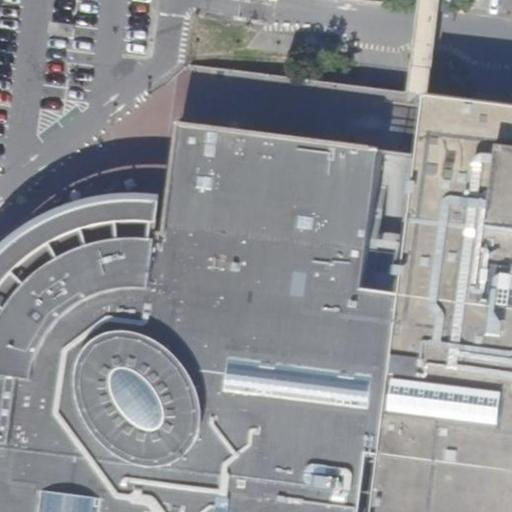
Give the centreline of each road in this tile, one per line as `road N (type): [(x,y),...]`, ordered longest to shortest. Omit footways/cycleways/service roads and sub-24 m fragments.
road 1 (unclassified): [(511,37),(326,19)]
road 2 (unclassified): [(326,19),(173,5)]
